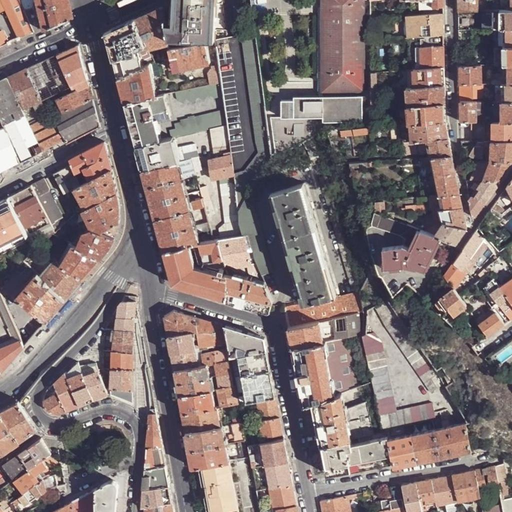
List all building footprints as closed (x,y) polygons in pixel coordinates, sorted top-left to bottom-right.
[(34,32),(24,9),(20,0),(1,0),(6,8),(19,36),(20,38),(32,33),(34,32)] [(37,7),(35,0),(20,0),(24,9),(37,7)] [(68,0),(35,0),(37,7),(42,28),(72,15),(68,0)] [(162,0),(162,6),(165,22),(175,22),(175,0),(162,0)] [(179,0),(175,0),(175,22),(165,22),(166,26),(178,27),(179,0)] [(166,26),(169,40),(217,41),(230,38),(223,0),(179,0),(178,27),(166,26)] [(323,0),(323,92),(364,91),(363,0),(323,0)] [(444,4),(443,0),(433,0),(434,9),(437,8),(444,8),(444,4)] [(471,11),(479,11),(479,0),(458,0),(459,11),(471,11)] [(162,6),(136,18),(147,42),(150,49),(169,44),(169,40),(166,26),(165,22),(162,6)] [(34,32),(42,28),(37,7),(24,9),(34,32)] [(511,28),(511,10),(507,10),(501,10),(501,28),(502,28),(507,28),(511,28)] [(471,11),(459,11),(459,19),(459,22),(472,22),(472,21),(471,21),(471,11)] [(422,15),(410,16),(412,38),(421,37),(445,35),(444,23),(444,14),(422,15)] [(494,27),(493,14),(483,14),(484,27),(494,27)] [(120,78),(145,66),(140,46),(147,42),(136,18),(112,30),(109,37),(114,58),(120,78)] [(0,46),(8,43),(2,29),(0,29),(0,46)] [(474,33),(459,33),(460,48),(474,47),(474,33)] [(258,135),(269,133),(256,37),(256,34),(230,38),(217,41),(220,66),(222,83),(224,97),(225,110),(227,125),(229,139),(258,135)] [(445,35),(421,37),(421,48),(445,46),(445,35)] [(174,70),(211,63),(207,42),(170,49),(172,58),(173,64),(174,70)] [(90,84),(80,44),(59,53),(76,90),(90,84)] [(445,55),(445,46),(421,48),(422,69),(445,67),(445,55)] [(497,47),(494,47),(495,66),(502,65),(503,65),(503,51),(497,51),(497,47)] [(59,53),(28,67),(45,104),(59,98),(76,90),(59,53)] [(126,102),(158,96),(152,63),(145,66),(120,78),(123,90),(126,102)] [(502,74),(502,65),(495,66),(492,66),(493,74),(502,74)] [(212,85),(222,83),(220,66),(212,67),(213,70),(210,74),(212,85)] [(460,84),(482,84),(482,66),(460,66),(460,84)] [(28,67),(8,76),(30,122),(49,113),(45,104),(28,67)] [(445,74),(445,67),(422,69),(417,70),(414,70),(414,85),(415,88),(445,85),(445,74)] [(21,162),(43,150),(30,122),(8,76),(0,79),(0,109),(4,118),(7,127),(21,162)] [(224,97),(222,83),(212,85),(176,92),(178,100),(185,103),(188,99),(194,103),(198,97),(205,101),(209,95),(216,99),(224,97)] [(92,89),(90,84),(76,90),(59,98),(64,111),(94,98),(92,89)] [(461,99),(484,99),(484,84),(482,84),(460,84),(460,91),(461,99)] [(511,84),(509,84),(502,84),(503,102),(511,102),(511,84)] [(445,93),(445,85),(415,88),(406,89),(408,106),(446,103),(445,93)] [(132,123),(137,145),(162,140),(157,120),(171,116),(166,94),(158,96),(126,102),(132,123)] [(272,116),(277,155),(320,134),(327,132),(327,131),(353,129),(368,128),(372,128),(371,109),(371,96),(283,94),(282,116),(272,116)] [(97,111),(94,98),(64,111),(54,116),(66,139),(68,144),(101,126),(100,119),(97,111)] [(473,122),(482,122),(482,102),(460,102),(461,113),(461,122),(473,122)] [(502,122),(503,102),(496,102),(495,102),(495,112),(492,113),(492,122),(502,122)] [(511,102),(503,102),(502,122),(511,122),(511,102)] [(446,112),(446,103),(408,106),(409,125),(446,122),(446,112)] [(227,125),(225,110),(181,120),(182,122),(175,124),(176,129),(170,130),(172,138),(174,137),(211,129),(227,125)] [(66,139),(54,116),(51,117),(49,113),(30,122),(43,150),(66,139)] [(447,128),(446,122),(409,125),(402,125),(404,143),(411,142),(428,141),(449,139),(447,128)] [(482,122),(473,122),(473,142),(485,142),(492,142),(491,122),(482,122)] [(492,142),(511,142),(511,122),(502,122),(492,122),(491,122),(492,142)] [(215,159),(231,156),(229,139),(227,125),(211,129),(215,159)] [(0,172),(21,162),(7,127),(0,129),(0,172)] [(354,136),(353,129),(327,131),(329,138),(354,136)] [(270,140),(269,133),(258,135),(259,141),(262,153),(249,170),(234,174),(234,175),(238,211),(250,191),(253,184),(265,165),(269,160),(272,158),(270,140)] [(141,159),(144,170),(178,162),(180,161),(177,148),(174,137),(172,138),(162,140),(137,145),(141,159)] [(451,145),(449,139),(428,141),(429,144),(431,152),(432,157),(453,155),(451,145)] [(109,154),(105,141),(70,159),(72,164),(73,164),(77,173),(86,168),(91,180),(112,168),(109,154)] [(511,142),(492,142),(491,154),(491,162),(511,161),(511,142)] [(196,172),(203,170),(196,143),(177,148),(180,161),(187,160),(192,159),(196,171),(196,172)] [(429,144),(417,145),(418,154),(431,152),(429,144)] [(320,163),(315,146),(307,150),(313,165),(320,163)] [(482,158),(483,147),(475,146),(469,156),(472,158),(482,158)] [(454,162),(453,155),(432,157),(436,175),(456,173),(454,162)] [(234,174),(231,156),(215,159),(210,160),(212,180),(219,178),(234,175),(234,174)] [(422,158),(424,169),(417,169),(419,178),(430,178),(436,177),(436,175),(432,157),(422,158)] [(190,172),(196,171),(192,159),(187,160),(190,172)] [(510,170),(511,167),(511,161),(491,162),(487,162),(484,162),(477,162),(470,181),(483,181),(502,181),(510,170)] [(148,187),(182,179),(178,162),(144,170),(146,179),(148,187)] [(77,173),(73,164),(72,164),(55,173),(65,193),(76,188),(81,185),(77,173)] [(115,179),(112,168),(91,180),(81,185),(76,188),(78,193),(83,203),(86,208),(118,192),(115,179)] [(458,182),(456,173),(436,175),(436,177),(439,195),(461,194),(458,182)] [(220,240),(242,236),(241,232),(239,224),(238,211),(234,175),(219,178),(225,225),(219,230),(220,240)] [(361,292),(356,281),(355,279),(355,277),(354,273),(354,269),(353,262),(353,261),(351,257),(348,252),(345,244),(344,243),(343,237),(342,231),(342,227),(341,224),(338,225),(324,177),(320,179),(352,293),(361,292)] [(45,178),(32,185),(37,195),(50,188),(45,178)] [(153,205),(156,218),(191,210),(187,195),(184,186),(182,179),(148,187),(153,205)] [(502,181),(483,181),(469,200),(470,204),(473,217),(475,218),(482,209),(491,196),(498,187),(502,181)] [(302,303),(338,296),(305,183),(270,193),(276,214),(286,248),(295,280),(302,303)] [(187,195),(193,193),(190,184),(184,186),(187,195)] [(32,185),(11,195),(27,227),(47,216),(37,195),(32,185)] [(214,214),(207,186),(200,188),(201,191),(203,199),(205,207),(206,212),(208,216),(214,214)] [(49,190),(50,188),(37,195),(47,216),(55,232),(62,225),(66,222),(49,190)] [(78,193),(76,188),(65,193),(68,198),(71,197),(78,193)] [(262,275),(273,271),(250,191),(238,211),(239,224),(241,232),(247,231),(248,234),(257,263),(262,275)] [(120,204),(118,192),(86,208),(83,209),(92,230),(92,229),(98,231),(116,237),(118,229),(120,217),(120,204)] [(462,198),(461,194),(439,195),(442,209),(463,207),(462,198)] [(11,195),(0,200),(0,248),(30,233),(27,227),(11,195)] [(407,212),(431,210),(434,210),(440,209),(442,209),(439,195),(431,196),(431,204),(407,206),(407,212)] [(76,207),(71,197),(68,198),(73,209),(76,207)] [(198,208),(205,207),(203,199),(196,200),(198,208)] [(86,208),(83,203),(76,207),(73,209),(76,213),(83,209),(86,208)] [(506,211),(496,203),(492,208),(502,214),(506,211)] [(465,215),(463,207),(442,209),(440,209),(443,224),(467,229),(468,228),(465,215)] [(434,210),(438,226),(442,224),(443,224),(440,209),(434,210)] [(195,243),(199,242),(197,234),(195,226),(191,210),(156,218),(165,250),(178,247),(189,243),(195,243)] [(403,245),(412,248),(421,230),(403,223),(383,215),(375,212),(372,222),(373,225),(402,236),(405,239),(403,245)] [(55,232),(47,216),(27,227),(30,233),(32,237),(38,248),(53,234),(55,232)] [(200,225),(195,226),(197,234),(211,230),(209,223),(206,224),(200,225)] [(463,235),(467,229),(443,224),(442,224),(435,235),(441,237),(456,243),(457,243),(463,235)] [(110,248),(116,237),(98,231),(92,229),(92,230),(84,233),(78,247),(101,259),(102,258),(110,248)] [(425,271),(441,237),(435,235),(425,231),(421,230),(412,248),(403,245),(384,246),(385,263),(389,267),(410,265),(425,271)] [(484,240),(476,231),(469,240),(463,249),(470,258),(484,240)] [(204,242),(214,241),(212,234),(202,235),(204,242)] [(218,240),(223,259),(226,267),(251,265),(242,236),(220,240),(218,240)] [(199,263),(223,259),(218,240),(214,241),(204,242),(199,242),(195,243),(197,255),(199,263)] [(475,263),(488,244),(484,240),(470,258),(475,263)] [(227,300),(228,276),(194,266),(192,256),(189,243),(178,247),(165,250),(169,266),(173,283),(184,286),(206,293),(213,295),(227,300)] [(192,256),(197,255),(195,243),(189,243),(192,256)] [(61,263),(84,278),(92,269),(101,259),(78,247),(73,244),(61,263)] [(470,258),(463,249),(454,262),(462,269),(470,258)] [(502,263),(498,257),(497,258),(495,259),(478,273),(481,278),(489,272),(490,272),(502,263)] [(467,273),(475,263),(470,258),(462,269),(467,273)] [(75,289),(84,278),(61,263),(56,261),(43,277),(66,299),(75,289)] [(462,269),(454,262),(444,276),(448,280),(451,285),(462,269)] [(462,269),(451,285),(454,288),(455,290),(467,273),(462,269)] [(47,320),(66,299),(43,277),(38,273),(18,296),(47,320)] [(239,303),(241,278),(228,274),(228,276),(227,300),(232,301),(239,303)] [(444,276),(440,282),(444,286),(448,280),(444,276)] [(264,310),(268,311),(269,311),(271,310),(272,307),(274,300),(267,285),(266,285),(254,281),(246,279),(241,278),(239,303),(249,306),(264,310)] [(504,291),(511,285),(511,278),(501,287),(504,291)] [(488,291),(498,284),(497,282),(491,286),(487,289),(488,291)] [(486,293),(487,295),(490,293),(500,286),(498,284),(488,291),(486,293)] [(500,305),(509,298),(504,291),(501,287),(500,286),(490,293),(498,302),(500,305)] [(458,312),(467,305),(455,290),(454,288),(440,299),(447,309),(450,307),(455,314),(458,312)] [(287,318),(289,327),(320,321),(333,319),(360,313),(365,312),(365,311),(361,292),(290,306),(286,307),(285,307),(287,318)] [(498,302),(490,293),(487,295),(494,305),(498,302)] [(511,319),(511,302),(509,298),(500,305),(501,307),(511,320),(511,319)] [(430,359),(401,318),(388,299),(376,306),(388,326),(433,393),(445,386),(430,359)] [(447,309),(440,299),(436,302),(436,303),(442,311),(444,311),(447,309)] [(118,316),(135,318),(136,318),(137,301),(123,301),(120,305),(118,316)] [(480,324),(496,312),(493,308),(477,319),(480,324)] [(186,314),(175,310),(166,316),(169,336),(193,331),(198,330),(196,317),(186,314)] [(498,329),(505,325),(496,312),(480,324),(489,336),(498,329)] [(349,336),(362,334),(360,313),(333,319),(337,339),(349,336)] [(118,316),(113,316),(106,328),(113,329),(116,329),(118,316)] [(116,329),(135,330),(135,318),(118,316),(116,329)] [(208,320),(196,317),(198,330),(201,346),(223,342),(226,341),(224,325),(208,320)] [(324,341),(337,339),(333,319),(320,321),(324,341)] [(293,347),(324,341),(320,321),(289,327),(291,338),(293,347)] [(15,326),(8,330),(12,341),(14,344),(21,341),(18,333),(15,326)] [(246,332),(226,326),(232,356),(239,354),(267,349),(265,338),(246,332)] [(135,335),(135,330),(116,329),(115,338),(115,340),(134,341),(135,335)] [(196,348),(193,331),(169,336),(172,353),(196,348)] [(434,420),(436,419),(436,415),(435,413),(433,403),(397,410),(381,334),(365,337),(374,380),(384,429),(434,419),(434,420)] [(343,392),(359,386),(349,336),(337,339),(324,341),(335,395),(343,392)] [(134,353),(134,341),(115,340),(113,351),(134,353)] [(0,349),(14,344),(12,341),(0,345),(0,349)] [(24,347),(21,341),(14,344),(0,349),(0,368),(2,372),(6,368),(24,347)] [(314,403),(335,395),(324,341),(293,347),(298,376),(300,384),(304,407),(314,403)] [(175,370),(199,366),(196,348),(172,353),(175,370)] [(230,360),(228,349),(209,352),(202,353),(204,365),(208,364),(215,363),(230,360)] [(269,358),(267,349),(239,354),(242,370),(243,375),(271,369),(269,358)] [(134,369),(134,353),(113,351),(113,369),(134,369)] [(235,371),(242,370),(239,354),(232,356),(235,371)] [(232,373),(230,360),(215,363),(218,376),(232,373)] [(81,405),(94,399),(86,380),(81,369),(80,366),(80,365),(79,361),(68,372),(67,373),(81,405)] [(175,370),(178,383),(211,377),(208,364),(204,365),(199,366),(175,370)] [(86,380),(100,374),(99,369),(97,365),(81,369),(86,380)] [(134,390),(134,369),(113,369),(112,387),(134,390)] [(273,380),(271,369),(243,375),(248,402),(258,400),(276,396),(273,380)] [(67,410),(81,405),(67,373),(68,372),(67,371),(55,383),(59,392),(67,410)] [(235,385),(232,373),(218,376),(220,388),(235,385)] [(94,399),(109,394),(100,374),(86,380),(94,399)] [(178,383),(180,395),(213,389),(211,379),(211,377),(178,383)] [(59,392),(55,383),(50,388),(46,392),(45,393),(44,400),(59,392)] [(238,403),(235,385),(220,388),(218,388),(222,406),(238,403)] [(365,401),(362,385),(359,386),(343,392),(346,408),(365,401)] [(134,402),(134,390),(112,387),(112,393),(134,402)] [(183,413),(216,407),(213,389),(180,395),(183,413)] [(64,412),(67,410),(59,392),(44,400),(45,404),(46,407),(48,410),(51,411),(54,412),(58,413),(61,413),(64,412)] [(347,441),(352,440),(346,408),(343,392),(335,395),(314,403),(316,414),(321,437),(323,446),(347,441)] [(156,404),(154,396),(149,397),(150,413),(157,413),(156,404)] [(278,405),(276,396),(258,400),(262,418),(262,420),(280,417),(278,405)] [(9,406),(0,410),(20,443),(37,430),(19,401),(9,406)] [(360,438),(373,435),(365,401),(346,408),(352,440),(360,438)] [(183,413),(187,432),(221,426),(219,413),(218,407),(216,407),(183,413)] [(0,447),(4,454),(20,443),(0,410),(0,447)] [(148,446),(163,445),(161,434),(157,413),(150,413),(148,446)] [(282,424),(280,417),(262,420),(261,421),(264,438),(283,434),(282,424)] [(239,441),(245,440),(242,423),(236,424),(232,425),(235,442),(239,441)] [(457,426),(462,453),(472,451),(467,424),(457,426)] [(190,450),(227,444),(224,426),(221,426),(187,432),(190,450)] [(462,453),(457,426),(449,427),(443,428),(436,430),(441,457),(453,455),(462,453)] [(419,462),(441,457),(436,430),(390,439),(394,461),(395,466),(419,462)] [(360,438),(361,444),(390,438),(388,433),(385,433),(373,435),(360,438)] [(41,438),(20,453),(30,469),(43,459),(51,453),(41,438)] [(365,467),(394,461),(390,439),(390,438),(361,444),(365,467)] [(287,449),(285,439),(260,444),(264,465),(266,465),(289,461),(287,449)] [(243,458),(249,457),(245,440),(239,441),(241,452),(241,451),(243,458)] [(338,472),(352,469),(348,446),(347,441),(323,446),(325,461),(326,466),(327,466),(327,464),(336,463),(338,472)] [(227,444),(190,450),(193,467),(203,466),(230,461),(227,444)] [(253,467),(264,465),(260,444),(249,446),(253,467)] [(352,469),(365,467),(361,444),(348,446),(352,469)] [(167,464),(163,445),(148,446),(145,469),(167,464)] [(30,469),(20,453),(15,457),(10,461),(4,465),(5,467),(14,481),(30,469)] [(30,469),(14,481),(23,494),(41,481),(37,475),(48,467),(43,459),(30,469)] [(239,511),(230,461),(203,466),(211,511),(239,511)] [(291,471),(289,461),(266,465),(270,487),(293,483),(291,471)] [(338,472),(336,463),(327,464),(327,466),(326,466),(328,474),(338,472)] [(170,484),(167,464),(145,469),(144,488),(170,484)] [(257,490),(270,487),(266,465),(264,465),(253,467),(257,490)] [(502,465),(494,467),(498,484),(499,491),(500,497),(509,495),(503,465),(502,465)] [(5,467),(1,471),(9,484),(14,481),(5,467)] [(494,467),(487,468),(488,477),(491,492),(499,491),(498,484),(494,467)] [(482,469),(474,471),(479,490),(480,495),(487,494),(484,478),(482,469)] [(459,501),(469,499),(467,493),(479,490),(474,471),(460,473),(453,475),(459,501)] [(56,474),(43,479),(43,480),(47,489),(58,485),(56,474)] [(441,477),(431,479),(437,503),(437,505),(459,501),(453,475),(441,477)] [(417,482),(421,499),(426,498),(427,505),(429,505),(437,503),(431,479),(423,481),(417,482)] [(25,495),(29,502),(47,490),(47,489),(43,480),(41,481),(23,494),(25,495)] [(113,481),(110,482),(96,489),(95,511),(116,511),(118,496),(119,489),(119,487),(118,486),(116,483),(113,481)] [(402,485),(408,511),(423,511),(423,510),(421,499),(417,482),(409,484),(402,485)] [(295,493),(293,483),(270,487),(274,510),(279,509),(297,506),(295,493)] [(173,501),(170,484),(144,488),(142,507),(146,506),(173,501)] [(400,486),(391,487),(394,499),(394,500),(396,500),(397,507),(404,506),(400,486)] [(95,511),(96,489),(74,502),(75,511),(95,511)] [(469,499),(480,496),(480,495),(479,490),(467,493),(469,499)] [(25,495),(21,498),(26,504),(29,502),(25,495)] [(323,511),(351,511),(349,499),(348,495),(321,500),(323,511)] [(26,504),(21,498),(11,505),(12,506),(15,511),(21,508),(26,504)] [(426,498),(421,499),(423,510),(429,509),(429,505),(427,505),(426,498)] [(511,511),(511,498),(501,501),(501,502),(503,511),(511,511)] [(383,510),(397,507),(396,500),(394,500),(394,499),(381,500),(383,510)] [(8,500),(0,506),(5,511),(12,506),(11,505),(8,500)] [(175,511),(173,501),(146,506),(146,511),(175,511)] [(437,505),(438,510),(447,508),(460,506),(459,501),(437,505)] [(62,508),(56,511),(75,511),(74,502),(62,508)] [(503,511),(501,502),(482,505),(484,511),(503,511)]
